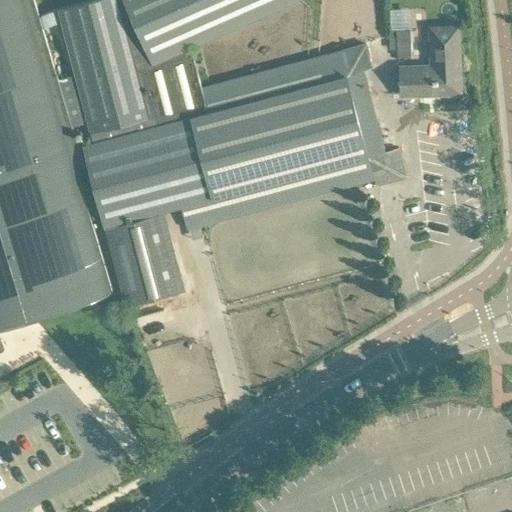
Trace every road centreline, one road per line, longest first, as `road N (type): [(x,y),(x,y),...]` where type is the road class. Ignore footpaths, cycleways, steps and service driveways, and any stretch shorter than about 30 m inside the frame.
road 1 (unclassified): [(187,511),(324,407),(408,360)]
road 2 (unclassified): [(511,297),(435,336),(408,360)]
